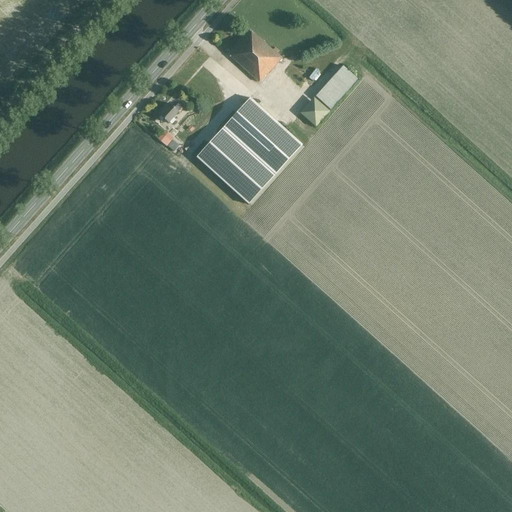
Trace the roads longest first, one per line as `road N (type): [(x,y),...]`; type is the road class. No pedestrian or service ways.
road 1 (secondary): [(0,244),(219,0)]
road 2 (tertiary): [(0,120),(112,0)]
